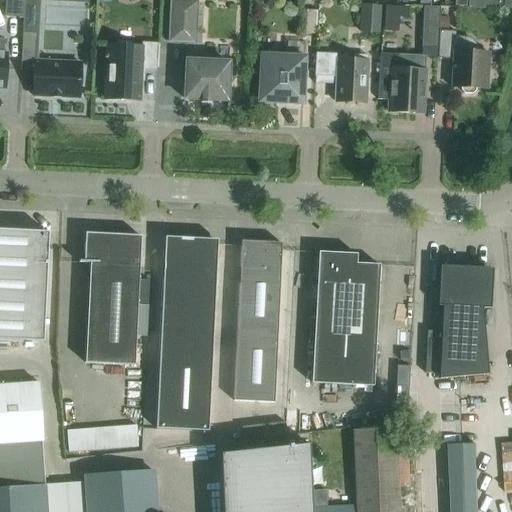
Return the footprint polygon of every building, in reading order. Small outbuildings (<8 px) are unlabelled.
[(4,0),(4,17),(22,18),(23,0),(4,0)] [(169,41),(193,42),(195,3),(171,1),(169,41)] [(379,5),(358,4),(357,32),(377,33),(379,5)] [(384,6),(383,16),(405,18),(406,7),(384,6)] [(421,48),(437,49),(438,31),(439,7),(423,6),(421,48)] [(316,35),(317,11),(305,10),(304,34),(316,35)] [(469,37),(455,36),(455,31),(438,31),(437,49),(437,59),(452,59),(451,87),(460,88),(460,90),(463,94),(471,94),(475,91),(475,89),(486,89),(488,53),(474,53),(475,43),(469,37)] [(78,97),(80,64),(80,63),(34,61),(36,33),(35,33),(22,33),(20,70),(20,71),(33,71),(31,95),(32,95),(51,96),(51,97),(51,94),(59,94),(59,97),(59,96),(78,97)] [(116,46),(106,46),(106,55),(104,55),(104,58),(106,58),(104,99),(139,100),(140,66),(156,67),(158,43),(141,42),(141,48),(131,47),(132,42),(116,41),(116,46)] [(364,103),(366,61),(352,61),(352,55),(315,53),(314,76),(335,77),(334,102),(364,103)] [(285,102),(300,103),(302,55),(286,54),(286,58),(262,57),(262,62),(260,64),(259,71),(261,73),(260,100),(275,101),(275,102),(276,102),(276,99),(284,99),(284,103),(285,103),(285,102)] [(422,114),(425,56),(379,54),(377,100),(388,100),(388,112),(422,114)] [(185,61),(185,77),(187,77),(186,83),(184,83),(184,99),(200,100),(200,102),(200,104),(210,104),(210,103),(210,101),(226,101),(227,84),(231,84),(232,81),(234,78),(234,75),(234,72),(233,69),(232,66),(228,66),(228,63),(185,61)] [(47,257),(48,232),(0,229),(0,340),(42,342),(46,257),(47,257)] [(84,363),(133,365),(138,260),(139,260),(140,236),(93,234),(84,234),(84,243),(83,261),(78,261),(78,263),(89,263),(84,363)] [(208,431),(216,243),(217,240),(164,238),(155,429),(208,431)] [(241,241),(233,401),(273,403),(281,243),(241,241)] [(310,384),(372,387),(378,265),(355,264),(356,255),(317,253),(310,384)] [(422,331),(420,373),(439,374),(438,379),(487,375),(481,308),(490,309),(492,269),(439,266),(437,306),(442,307),(441,332),(422,331)] [(62,511),(61,484),(44,485),(41,442),(42,441),(38,383),(0,385),(0,511),(62,511)] [(78,420),(79,443),(149,442),(149,419),(78,420)] [(285,423),(252,426),(253,439),(284,436),(285,423)] [(356,507),(356,511),(399,511),(396,439),(404,439),(403,429),(352,432),(356,507)] [(308,444),(219,454),(221,511),(310,511),(311,509),(310,484),(308,444)] [(450,511),(479,511),(477,446),(449,446),(450,511)] [(155,511),(152,471),(86,473),(88,511),(155,511)]
